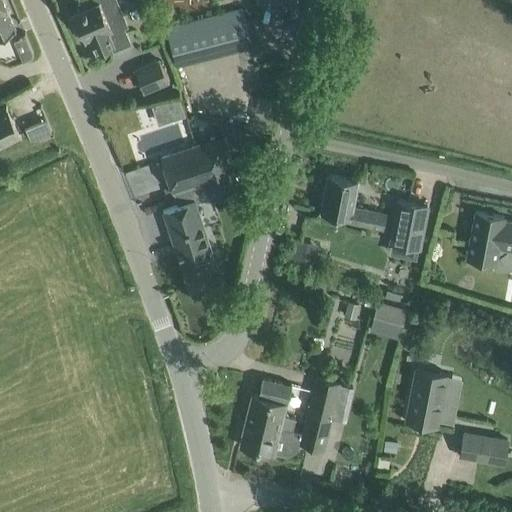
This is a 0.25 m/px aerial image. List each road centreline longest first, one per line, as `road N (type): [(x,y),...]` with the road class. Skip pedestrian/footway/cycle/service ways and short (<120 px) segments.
road 1 (tertiary): [(181,372),(30,0)]
road 2 (unclassified): [(181,372),(225,354),(243,330),(282,136)]
road 3 (residential): [(282,136),(511,187)]
road 4 (unclassified): [(209,495),(352,511)]
road 5 (unclassified): [(282,136),(315,0)]
road 6 (tertiary): [(209,495),(181,372)]
